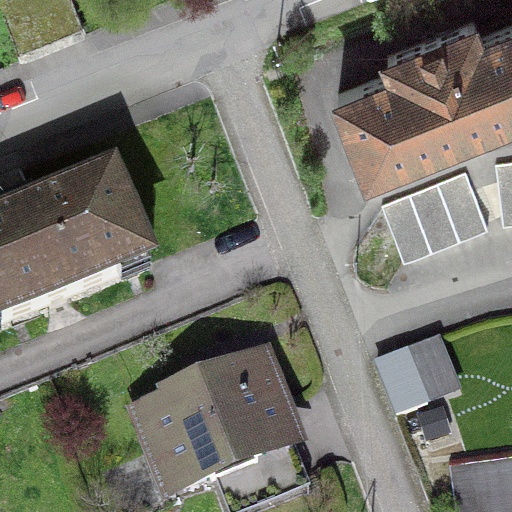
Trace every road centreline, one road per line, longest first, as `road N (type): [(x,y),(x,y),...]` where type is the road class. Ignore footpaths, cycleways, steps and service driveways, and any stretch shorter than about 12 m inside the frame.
road 1 (residential): [(226,43),(343,348)]
road 2 (residential): [(0,134),(226,43)]
road 3 (residential): [(343,348),(407,511)]
road 4 (residential): [(511,304),(343,348)]
